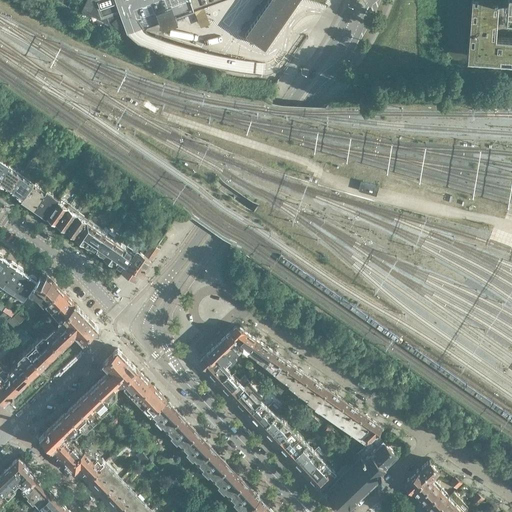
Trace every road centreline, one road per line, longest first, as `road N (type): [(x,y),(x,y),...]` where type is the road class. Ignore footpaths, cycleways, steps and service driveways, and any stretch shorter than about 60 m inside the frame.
road 1 (secondary): [(149,324),(349,23)]
road 2 (residential): [(430,439),(239,305)]
road 3 (secondary): [(308,511),(174,368)]
road 4 (residential): [(149,324),(121,313),(0,216)]
